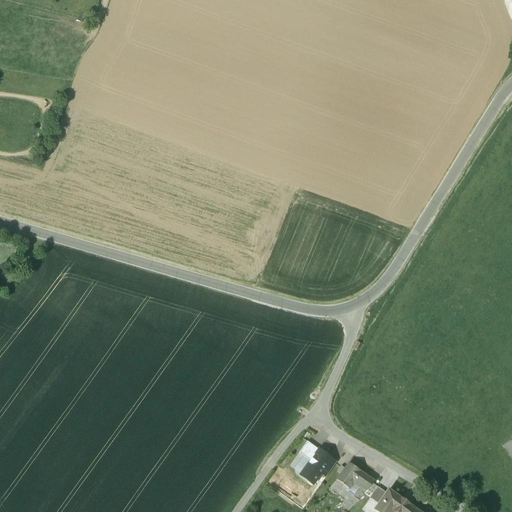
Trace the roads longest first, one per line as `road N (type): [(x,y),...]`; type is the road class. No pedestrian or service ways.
road 1 (tertiary): [(347,313),(296,308),(0,221)]
road 2 (tertiary): [(511,84),(385,283),(347,313)]
road 3 (residential): [(238,511),(320,407),(346,346),(347,313)]
